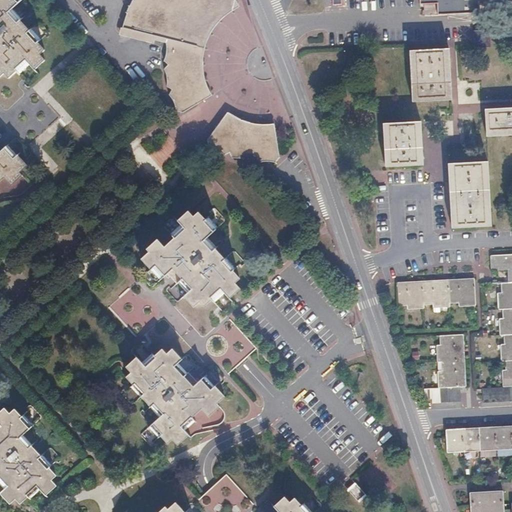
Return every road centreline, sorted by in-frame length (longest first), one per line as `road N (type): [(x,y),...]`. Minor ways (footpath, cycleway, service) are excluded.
road 1 (tertiary): [(258,0),(357,269)]
road 2 (tertiary): [(357,269),(408,420)]
road 3 (residential): [(426,245),(424,191),(394,194),(398,256)]
